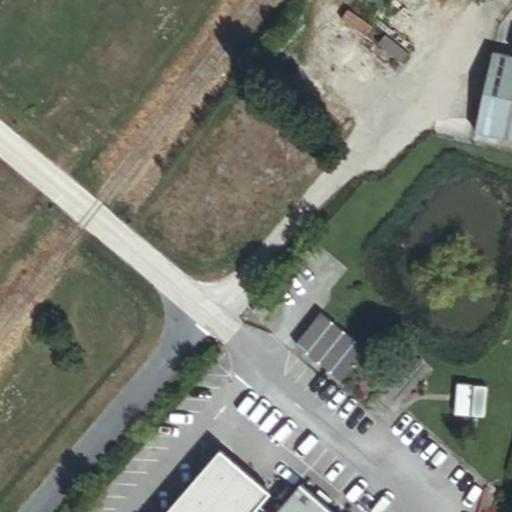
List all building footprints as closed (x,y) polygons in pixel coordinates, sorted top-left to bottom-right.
[(511,139),(511,54),(491,50),(474,131),(511,139)] [(260,319),(274,302),(265,295),(251,312),(260,319)] [(365,350),(319,312),(293,343),(340,381),(365,350)] [(483,415),(485,383),(455,381),(453,413),(483,415)] [(333,511),(298,482),(272,511),(266,511),(255,502),(265,491),(220,451),(167,511),(333,511)]
